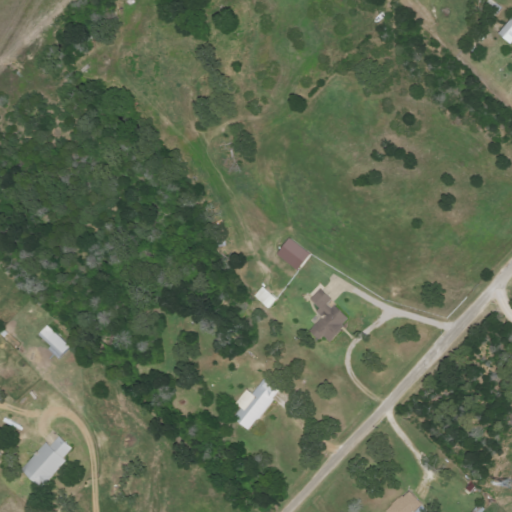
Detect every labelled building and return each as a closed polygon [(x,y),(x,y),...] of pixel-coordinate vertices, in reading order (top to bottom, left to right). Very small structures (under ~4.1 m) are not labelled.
[(282,255),(303,272),(315,255),(295,239),(282,255)] [(337,301),(325,289),(313,302),(328,317),(313,331),(323,341),(327,337),(332,342),(353,322),(334,303),(337,301)] [(55,347),(51,351),(61,361),(73,348),(51,327),(42,336),(55,347)] [(250,390),(239,405),(244,409),(236,419),(253,432),(285,390),(269,377),(256,394),(250,390)] [(50,443),(25,471),(44,488),(79,450),(64,437),(54,447),(50,443)] [(388,511),(417,511),(425,505),(412,490),(388,511)]
